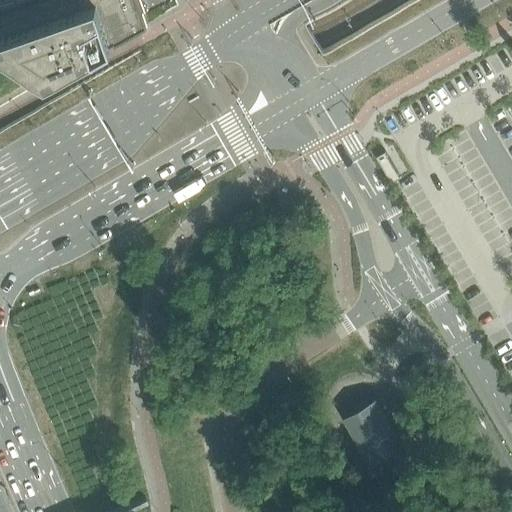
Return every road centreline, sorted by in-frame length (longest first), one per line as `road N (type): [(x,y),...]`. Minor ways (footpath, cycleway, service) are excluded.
road 1 (secondary): [(6,271),(291,106)]
road 2 (residential): [(233,511),(222,446),(224,416),(237,395),(383,297)]
road 3 (secondary): [(237,32),(174,87),(22,178)]
road 4 (residential): [(383,297),(422,274),(314,93)]
road 5 (residential): [(291,106),(358,222),(383,297)]
road 6 (secondary): [(314,93),(474,0)]
